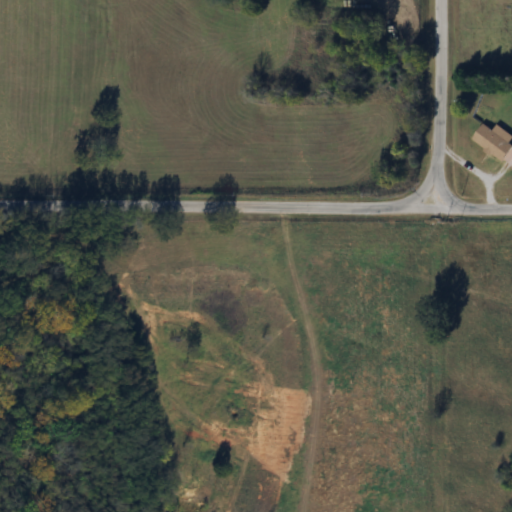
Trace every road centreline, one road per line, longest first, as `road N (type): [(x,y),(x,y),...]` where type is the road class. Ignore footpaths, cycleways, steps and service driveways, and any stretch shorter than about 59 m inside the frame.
road 1 (residential): [(511,212),(0,209)]
road 2 (residential): [(434,213),(440,0)]
